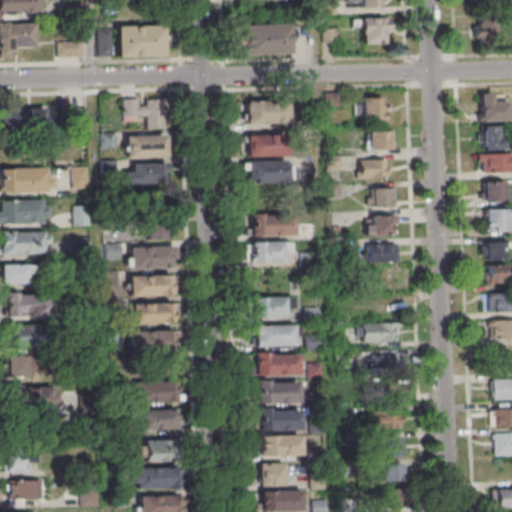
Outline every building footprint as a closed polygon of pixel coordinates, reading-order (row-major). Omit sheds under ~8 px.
[(0,0),(40,0),(40,11),(0,11),(0,0)] [(493,11),(474,11),(474,43),(493,43),(493,11)] [(387,42),(387,17),(351,17),(351,27),(360,27),(360,42),(387,42)] [(33,21),(0,21),(0,57),(13,58),(13,46),(32,46),(33,21)] [(238,25),(291,23),(292,53),(239,54),(238,25)] [(161,24),(114,24),(114,56),(161,55),(161,24)] [(96,55),(109,55),(109,38),(96,38),(96,55)] [(81,40),(54,40),(54,56),(81,56),(81,40)] [(507,93),(477,93),(477,119),(507,119),(507,93)] [(383,120),(383,97),(353,97),(353,120),(383,120)] [(136,121),(136,116),(144,116),(144,126),(162,126),(162,98),(121,98),(121,121),(136,121)] [(243,101),(243,122),(287,122),(287,101),(243,101)] [(1,108),(1,131),(45,131),(45,108),(1,108)] [(502,148),(502,126),(477,126),(477,148),(502,148)] [(367,148),(391,148),(391,131),(367,131),(367,148)] [(164,157),(164,134),(123,134),(123,157),(164,157)] [(244,155),(284,155),(284,134),(244,134),(244,155)] [(511,171),(511,153),(477,153),(477,171),(511,171)] [(387,158),(357,158),(357,178),(387,178),(387,158)] [(245,182),(286,182),(286,160),(245,160),(245,182)] [(159,169),(159,163),(123,163),(123,183),(158,183),(158,169),(159,169)] [(0,190),(44,191),(44,167),(0,166),(0,190)] [(502,181),(480,181),(480,199),(502,199),(502,181)] [(392,206),(392,187),(369,187),(369,206),(392,206)] [(139,236),(170,237),(171,197),(133,197),(133,227),(139,227),(139,236)] [(46,198),(0,198),(0,221),(46,222),(46,198)] [(86,225),(86,205),(71,205),(71,225),(86,225)] [(510,208),(482,208),(482,230),(510,230),(510,208)] [(292,235),(292,213),(247,213),(247,235),(292,235)] [(394,234),(394,214),(364,214),(364,234),(394,234)] [(46,230),(0,230),(0,253),(46,253),(46,230)] [(75,256),(89,256),(89,238),(75,238),(75,256)] [(505,259),(505,240),(480,240),(480,259),(505,259)] [(288,261),(288,241),(244,241),(244,261),(288,261)] [(364,243),(364,261),(394,261),(394,243),(364,243)] [(131,248),(176,246),(177,258),(172,259),(172,268),(132,269),(131,248)] [(300,266),(312,266),(312,252),(299,252),(300,266)] [(0,281),(29,282),(29,263),(0,262),(0,281)] [(485,264),(485,285),(504,285),(504,264),(485,264)] [(130,276),(172,275),(173,295),(131,296),(130,276)] [(1,315),(47,315),(47,292),(1,292),(1,315)] [(511,292),(485,292),(485,311),(511,311),(511,292)] [(248,298),(286,297),(287,317),(249,318),(248,298)] [(365,318),(395,315),(394,300),(364,303),(365,318)] [(133,304),(172,303),(173,322),(134,324),(133,304)] [(511,319),(486,320),(486,339),(511,338),(511,319)] [(356,324),(356,341),(395,341),(395,324),(356,324)] [(39,325),(13,325),(13,341),(39,341),(39,325)] [(255,326),(296,325),(296,346),(255,347),(255,326)] [(132,332),(175,331),(175,351),(133,352),(132,332)] [(317,334),(303,334),(303,347),(317,347),(317,334)] [(26,353),(4,353),(4,375),(26,375),(26,353)] [(252,374),(296,374),(296,353),(252,353),(252,374)] [(370,354),(370,373),(400,373),(400,354),(370,354)] [(318,362),(306,362),(306,377),(318,377),(318,362)] [(511,398),(511,378),(490,379),(490,399),(511,398)] [(136,383),(176,382),(177,402),(136,403),(136,383)] [(258,384),(300,383),(300,402),(259,403),(258,384)] [(55,406),(54,387),(9,388),(9,406),(55,406)] [(511,405),(489,405),(489,425),(511,425),(511,405)] [(140,411),(177,410),(177,429),(140,430),(140,411)] [(259,411),(300,410),(301,429),(260,431),(259,411)] [(367,428),(399,428),(399,411),(367,411),(367,428)] [(491,455),(511,455),(511,431),(491,432),(491,455)] [(374,456),(399,456),(399,435),(374,435),(374,456)] [(259,437),(301,436),(301,455),(260,456),(259,437)] [(144,441),(176,440),(177,461),(144,462),(144,441)] [(4,471),(23,471),(23,454),(4,454),(4,471)] [(283,463),(256,462),(256,484),(283,485),(283,463)] [(401,481),(401,463),(379,463),(379,481),(401,481)] [(137,469),(175,468),(176,487),(137,489),(137,469)] [(6,506),(24,506),(24,498),(36,498),(36,480),(6,480),(6,506)] [(380,489),(381,507),(404,506),(403,488),(380,489)] [(511,488),(489,489),(489,507),(511,507),(511,488)] [(95,490),(78,490),(78,506),(95,506),(95,490)] [(261,492),(303,491),(303,510),(262,511),(261,492)] [(140,511),(140,497),(180,496),(180,511),(140,511)]
